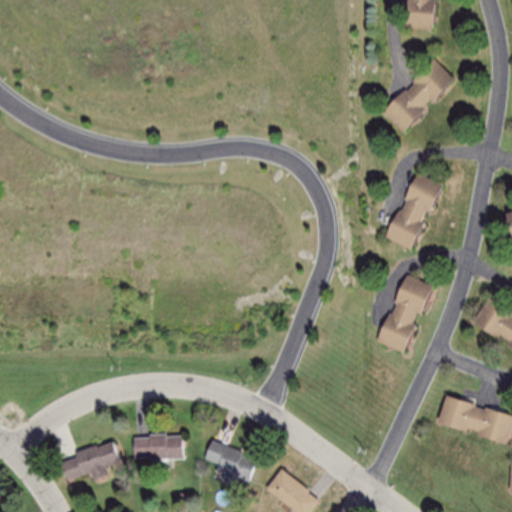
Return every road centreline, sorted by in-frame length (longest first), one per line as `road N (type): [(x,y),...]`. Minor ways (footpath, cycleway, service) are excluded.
road 1 (residential): [(0,93),(77,140),(150,155),(269,150),(311,184),(325,224),(322,264),(264,411)]
road 2 (residential): [(368,486),(437,353),(469,261),(500,77),(487,0)]
road 3 (residential): [(402,511),(278,419),(190,385),(104,392),(11,451)]
